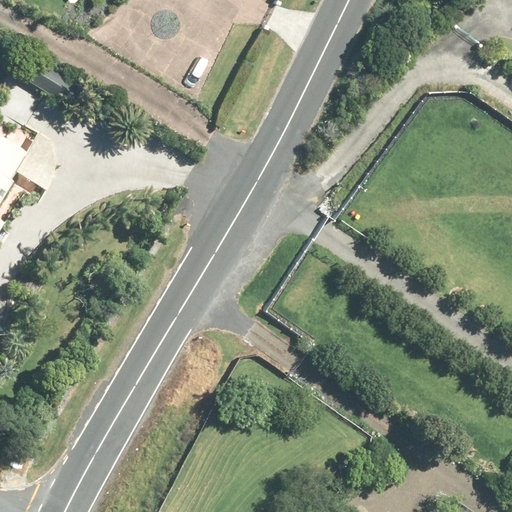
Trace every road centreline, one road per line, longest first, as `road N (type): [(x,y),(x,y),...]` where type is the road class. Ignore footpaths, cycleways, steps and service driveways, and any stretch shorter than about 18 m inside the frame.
road 1 (tertiary): [(343,0),(66,511)]
road 2 (unknown): [(283,206),(0,20)]
road 3 (unknown): [(283,206),(399,62),(415,54),(457,62),(511,99)]
road 4 (unknown): [(225,225),(153,189),(99,179),(63,192),(16,241),(0,284)]
road 5 (unknown): [(283,206),(511,366)]
